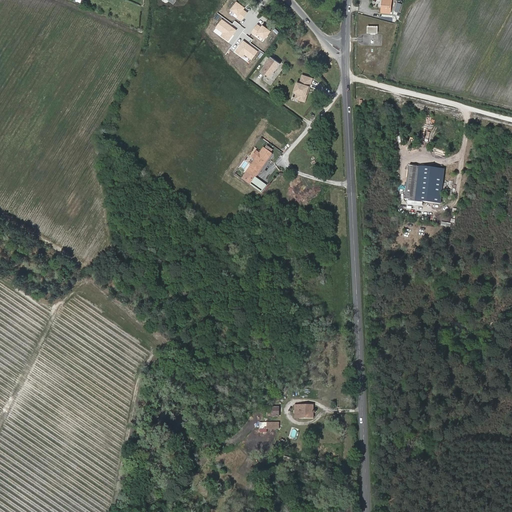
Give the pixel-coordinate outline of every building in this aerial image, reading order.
[(384,0),(385,12),(393,12),(393,0),(384,0)] [(281,64),(271,57),(261,71),(270,78),(281,64)] [(300,83),(298,82),(294,91),(295,91),(297,94),(295,98),(304,101),(308,90),(308,91),(313,78),(303,75),(300,83)] [(257,157),(243,178),(251,184),(256,178),(273,154),(271,152),(273,149),(267,145),(265,148),(264,147),(260,153),(256,151),(254,154),(257,157)] [(446,172),(411,167),(407,195),(442,201),(446,172)] [(251,184),(262,193),(267,186),(256,178),(251,184)] [(280,403),(270,402),(269,417),(280,417),(280,403)] [(314,406),(305,406),(304,424),(313,424),(314,416),(315,416),(317,415),(318,414),(318,412),(316,411),(314,410),(314,406)]
